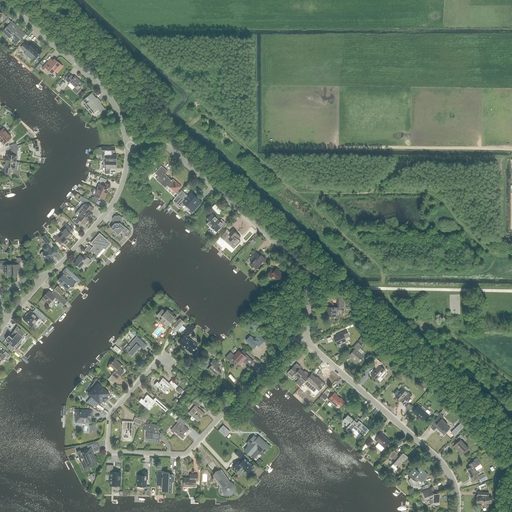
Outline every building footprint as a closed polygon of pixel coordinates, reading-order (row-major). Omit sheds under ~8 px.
[(12,34),(15,38),(13,40),(15,41),(12,43),(15,46),(26,34),(22,31),(21,31),(17,28),(15,26),(16,25),(11,21),(3,31),(9,37),(12,34)] [(26,42),(21,48),(25,52),(27,50),(36,57),(42,51),(33,43),(30,46),(26,42)] [(48,62),(42,69),(45,71),(47,69),(52,73),(56,68),(59,70),(62,66),(55,60),(51,64),(48,62)] [(70,83),(75,87),(73,90),(77,94),(81,88),(80,87),(83,84),(75,77),(74,78),(71,75),(66,81),(69,84),(70,83)] [(88,110),(99,101),(97,98),(95,100),(90,94),(83,101),(86,105),(85,105),(85,107),(87,109),(88,110)] [(99,101),(88,110),(89,112),(89,111),(91,113),(92,114),(93,113),(96,117),(104,110),(99,105),(101,103),(99,101)] [(7,133),(0,139),(0,140),(4,145),(11,138),(7,133)] [(7,155),(6,161),(16,162),(17,156),(18,149),(17,146),(10,149),(12,155),(7,155)] [(106,161),(116,161),(116,155),(114,155),(114,154),(115,154),(115,148),(103,147),(102,157),(106,157),(106,161)] [(19,162),(16,162),(6,161),(6,165),(3,164),(3,167),(5,167),(4,172),(6,174),(10,174),(11,170),(16,171),(17,170),(19,162)] [(116,167),(116,161),(106,161),(106,165),(102,165),(102,171),(109,171),(109,167),(116,167)] [(161,166),(158,169),(155,173),(158,177),(156,180),(162,185),(165,188),(167,186),(176,193),(181,187),(175,181),(174,182),(171,180),(165,175),(168,172),(161,166)] [(110,185),(107,184),(105,183),(106,180),(101,178),(99,181),(101,182),(97,190),(107,194),(110,185)] [(104,200),(107,194),(97,190),(94,188),(93,189),(92,193),(92,194),(94,195),(95,195),(94,198),(92,197),(91,201),(96,203),(99,197),(104,200)] [(180,208),(184,204),(193,212),(199,205),(196,202),(198,199),(192,193),(189,197),(184,193),(174,203),(180,208)] [(81,207),(78,210),(89,220),(93,215),(90,213),(94,209),(92,207),(86,202),(85,201),(83,203),(84,204),(84,205),(86,206),(84,208),(83,207),(81,207)] [(74,218),(72,220),(77,225),(80,221),(85,224),(89,220),(78,210),(75,214),(75,216),(77,217),(76,219),(74,218)] [(209,212),(207,215),(211,219),(207,224),(210,227),(211,226),(213,228),(213,229),(216,232),(221,227),(223,229),(227,225),(221,219),(219,222),(218,221),(218,220),(209,212)] [(188,221),(191,217),(186,213),(183,216),(188,221)] [(115,223),(110,228),(117,234),(119,234),(121,231),(125,227),(120,223),(120,220),(122,218),(120,219),(114,220),(113,218),(112,218),(114,220),(115,223)] [(58,229),(62,233),(69,239),(73,236),(71,234),(73,231),(72,230),(70,228),(65,223),(64,224),(66,227),(61,231),(59,229),(58,229)] [(225,232),(221,237),(226,242),(228,239),(236,246),(240,241),(238,239),(240,237),(233,230),(228,234),(225,232)] [(69,239),(62,233),(57,238),(55,236),(53,237),(61,246),(64,243),(66,245),(70,241),(69,239)] [(97,256),(101,252),(104,248),(105,250),(111,243),(99,233),(91,243),(94,246),(90,250),(97,256)] [(42,237),(42,238),(46,244),(48,244),(50,242),(45,235),(42,237)] [(43,259),(44,259),(48,264),(53,259),(51,257),(54,255),(55,255),(57,253),(57,250),(56,249),(51,249),(49,246),(44,245),(43,246),(43,248),(44,250),(45,250),(46,251),(45,252),(44,252),(43,252),(41,253),(40,254),(40,256),(41,258),(43,259)] [(255,252),(250,258),(254,261),(251,264),(256,269),(266,259),(261,255),(260,256),(255,252)] [(78,259),(74,264),(80,269),(85,263),(87,265),(91,260),(85,255),(83,258),(80,255),(77,259),(78,259)] [(11,265),(11,275),(17,275),(17,268),(21,268),(20,262),(23,262),(23,260),(22,258),(17,258),(17,261),(14,261),(15,265),(11,265)] [(11,275),(11,265),(7,265),(7,261),(0,261),(0,268),(5,268),(5,275),(11,275)] [(271,269),(267,275),(271,278),(273,276),(280,282),(285,276),(276,268),(274,271),(271,269)] [(60,284),(63,287),(67,291),(71,287),(72,287),(73,287),(74,286),(74,285),(74,284),(76,282),(77,283),(80,279),(77,276),(72,272),(67,277),(63,274),(58,280),(61,283),(60,284)] [(49,291),(42,298),(46,301),(45,301),(49,304),(56,297),(49,291)] [(60,295),(56,299),(64,306),(67,302),(60,295)] [(327,316),(339,316),(341,316),(341,310),(344,310),(344,298),(338,298),(337,308),(327,307),(327,316)] [(40,321),(41,320),(44,322),(47,319),(36,309),(33,313),(31,311),(23,319),(32,327),(38,319),(40,321)] [(162,309),(156,315),(163,322),(163,323),(167,327),(172,321),(175,324),(173,326),(178,330),(185,323),(180,318),(178,320),(175,318),(176,317),(167,310),(165,312),(162,309)] [(196,327),(191,323),(183,332),(188,336),(196,327)] [(13,339),(9,335),(5,340),(10,344),(7,347),(13,352),(15,348),(14,347),(19,342),(20,342),(24,338),(23,337),(23,336),(25,334),(26,334),(17,326),(11,335),(14,337),(13,339)] [(263,338),(266,335),(259,329),(255,334),(257,336),(254,339),(250,336),(246,340),(254,348),(257,345),(259,347),(265,340),(263,338)] [(346,330),(338,333),(336,334),(337,337),(334,338),(337,345),(346,341),(344,336),(348,334),(346,330)] [(197,345),(189,338),(188,339),(184,335),(178,342),(185,348),(186,348),(187,348),(192,352),(191,353),(191,354),(193,355),(195,355),(198,352),(198,350),(196,348),(197,346),(197,345)] [(365,342),(367,339),(363,335),(358,341),(361,343),(363,341),(365,342)] [(137,336),(124,350),(132,357),(140,347),(143,350),(147,345),(137,336)] [(353,348),(354,349),(349,355),(357,362),(360,359),(360,360),(363,356),(358,351),(362,346),(357,342),(353,348)] [(0,361),(5,357),(7,359),(10,356),(5,351),(3,354),(0,350),(0,361)] [(239,350),(234,355),(230,352),(225,358),(230,361),(232,359),(239,365),(243,361),(245,362),(249,357),(246,354),(245,356),(239,350)] [(115,359),(110,365),(115,370),(111,375),(117,379),(124,371),(119,368),(121,365),(115,359)] [(212,364),(208,369),(216,376),(220,371),(217,369),(220,365),(213,359),(210,363),(212,364)] [(377,368),(371,374),(377,379),(385,371),(380,366),(382,364),(378,360),(374,365),(377,368)] [(304,382),(307,379),(310,375),(305,371),(304,373),(299,369),(301,367),(299,369),(297,371),(293,368),(295,365),(287,373),(292,377),(295,374),(300,378),(296,383),(300,387),(304,382)] [(307,379),(304,382),(309,386),(307,388),(315,395),(325,384),(317,377),(316,378),(311,374),(310,375),(307,379)] [(157,382),(154,385),(161,391),(161,390),(164,393),(169,388),(172,385),(170,383),(163,377),(160,380),(161,381),(159,383),(157,382)] [(92,396),(86,402),(96,407),(100,403),(103,400),(104,401),(107,398),(106,397),(109,393),(104,389),(106,386),(96,378),(93,381),(97,384),(89,393),(92,396)] [(420,384),(427,390),(431,386),(424,380),(420,384)] [(394,393),(396,395),(395,397),(400,401),(403,398),(406,401),(412,395),(408,392),(407,393),(402,388),(399,392),(397,389),(394,393)] [(334,392),(328,399),(336,406),(338,404),(341,407),(345,402),(342,399),(341,400),(337,396),(337,395),(334,392)] [(156,402),(153,399),(147,394),(144,397),(145,398),(143,400),(141,399),(139,402),(145,407),(149,410),(153,405),(156,402)] [(162,403),(159,406),(166,412),(168,409),(162,403)] [(191,416),(191,417),(190,418),(190,419),(191,420),(192,420),(193,420),(194,420),(194,419),(197,422),(200,419),(199,417),(201,415),(201,416),(204,413),(195,405),(192,408),(193,408),(188,413),(191,416)] [(418,406),(412,412),(422,421),(428,415),(418,406)] [(76,410),(76,416),(76,417),(76,422),(90,423),(91,415),(92,411),(76,410)] [(440,414),(431,424),(433,426),(431,429),(434,431),(436,428),(444,435),(450,429),(447,426),(447,425),(441,419),(443,417),(440,414)] [(348,415),(342,422),(348,427),(344,430),(348,434),(350,431),(353,428),(353,427),(357,423),(348,415)] [(353,428),(356,430),(353,433),(359,439),(362,435),(368,429),(361,423),(363,420),(363,419),(361,417),(360,419),(359,421),(357,423),(353,427),(353,428)] [(122,421),(121,440),(131,441),(132,422),(122,421)] [(177,425),(177,426),(175,425),(170,430),(173,433),(175,432),(176,433),(176,434),(182,439),(185,436),(183,435),(185,432),(186,433),(189,430),(180,422),(177,425)] [(154,433),(154,429),(154,426),(144,425),(144,429),(149,430),(149,432),(147,432),(146,438),(149,438),(148,442),(159,442),(160,438),(158,438),(159,433),(154,433)] [(223,425),(218,431),(225,437),(230,431),(223,425)] [(454,436),(461,430),(458,426),(451,433),(454,436)] [(390,441),(382,435),(380,433),(374,439),(378,443),(375,446),(381,451),(384,448),(390,441)] [(460,440),(463,437),(465,435),(462,433),(461,435),(456,439),(458,441),(453,446),(461,455),(468,449),(460,440)] [(249,444),(244,450),(251,456),(258,448),(263,453),(269,446),(261,439),(259,441),(254,436),(248,442),(249,444)] [(370,438),(365,444),(368,446),(373,441),(370,438)] [(91,447),(81,451),(80,450),(76,452),(77,453),(79,457),(82,456),(83,457),(84,457),(85,461),(84,461),(84,462),(82,463),(84,469),(87,468),(97,464),(92,453),(94,452),(91,447)] [(238,449),(235,453),(241,459),(245,455),(238,449)] [(392,463),(393,464),(391,466),(395,471),(397,468),(398,468),(400,471),(403,467),(401,465),(407,457),(402,452),(398,456),(396,454),(397,453),(393,450),(388,455),(392,459),(392,458),(395,460),(392,463)] [(239,460),(232,467),(237,472),(241,467),(247,473),(252,468),(250,465),(251,464),(244,458),(241,462),(239,460)] [(470,467),(467,469),(471,477),(471,478),(472,481),(478,478),(476,475),(478,474),(474,468),(480,464),(477,458),(474,460),(474,461),(469,464),(470,467)] [(106,465),(106,472),(110,472),(110,475),(111,475),(110,481),(109,481),(109,486),(113,486),(113,485),(120,485),(120,486),(121,471),(113,471),(113,465),(106,465)] [(414,468),(408,475),(411,478),(409,480),(411,486),(417,483),(419,486),(424,484),(423,481),(428,475),(419,468),(417,471),(414,468)] [(221,471),(214,476),(221,485),(219,487),(222,489),(224,489),(224,491),(226,493),(229,493),(229,495),(232,494),(234,491),(235,488),(233,485),(231,483),(228,482),(227,481),(226,480),(227,479),(221,471)] [(148,472),(144,472),(142,472),(142,476),(138,476),(137,486),(146,487),(146,479),(148,479),(148,472)] [(164,474),(164,473),(158,473),(157,486),(163,486),(163,492),(168,492),(168,493),(172,493),(172,482),(174,482),(174,478),(173,478),(173,476),(169,476),(169,474),(164,474)] [(184,478),(183,486),(195,487),(196,481),(198,481),(198,474),(190,474),(190,478),(184,478)] [(432,488),(421,492),(426,503),(431,501),(431,504),(439,504),(439,493),(436,492),(434,493),(432,488)] [(479,492),(479,496),(476,496),(476,503),(481,503),(481,506),(486,507),(486,504),(491,504),(492,497),(489,497),(489,493),(479,492)]
